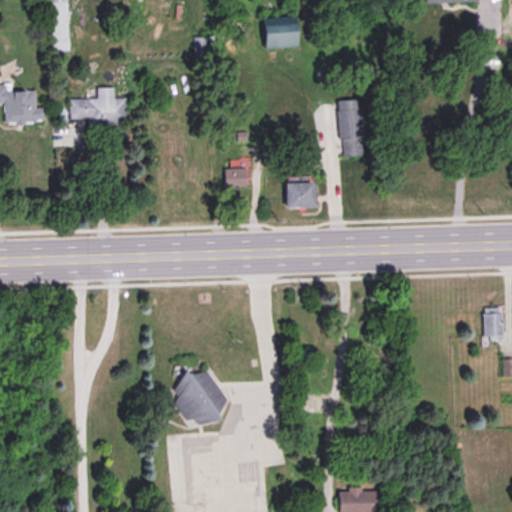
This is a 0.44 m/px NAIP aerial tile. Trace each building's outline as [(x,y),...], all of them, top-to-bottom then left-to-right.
[(49,0),(49,48),(66,48),(66,0),(49,0)] [(262,16),(262,47),(294,47),(294,16),(262,16)] [(33,87),(0,87),(0,103),(2,103),(2,123),(42,123),(42,107),(33,107),(33,87)] [(67,98),(67,123),(123,123),(123,98),(67,98)] [(339,156),(361,155),(358,99),(336,100),(339,156)] [(223,187),(244,187),(244,168),(223,168),(223,187)] [(314,181),(283,181),(283,206),(314,206),(314,181)] [(500,340),(500,307),(481,307),(481,340),(500,340)] [(227,401),(203,368),(190,377),(187,373),(168,386),(176,398),(171,402),(184,421),(191,417),(198,428),(216,415),(214,411),(227,401)] [(376,511),(376,489),(336,489),(336,511),(376,511)]
